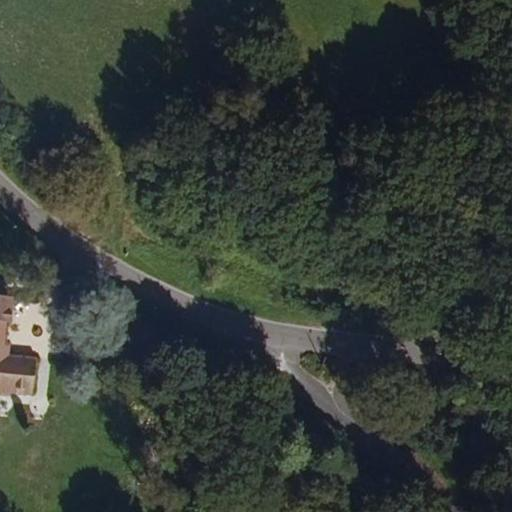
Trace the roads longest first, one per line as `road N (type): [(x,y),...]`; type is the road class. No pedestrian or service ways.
road 1 (unclassified): [(281,335),(188,302),(0,182)]
road 2 (unclassified): [(281,335),(280,369),(441,511)]
road 3 (unclassified): [(511,354),(281,335)]
